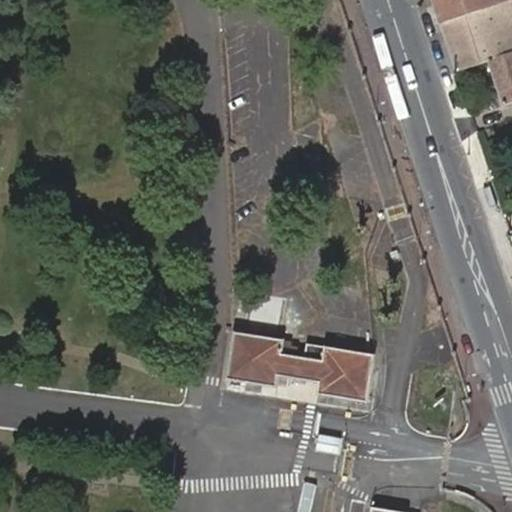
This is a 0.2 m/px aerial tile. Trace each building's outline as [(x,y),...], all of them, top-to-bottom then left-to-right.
[(511,0),(432,0),(441,26),(511,1),(511,0)] [(511,1),(441,26),(457,73),(488,63),(511,55),(511,1)] [(511,55),(488,63),(504,108),(511,104),(511,55)] [(373,356),(306,345),(304,358),(283,354),(285,342),(237,335),(230,381),(277,388),(279,378),(320,384),(318,394),(366,402),(373,356)] [(318,432),(315,450),(340,454),(342,437),(318,432)] [(311,511),(317,486),(303,483),(296,511),(311,511)]
